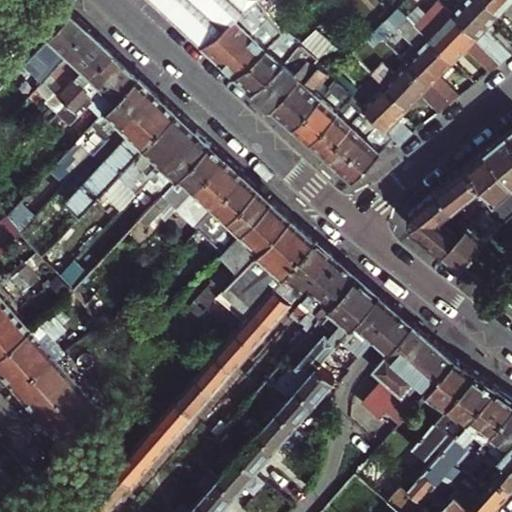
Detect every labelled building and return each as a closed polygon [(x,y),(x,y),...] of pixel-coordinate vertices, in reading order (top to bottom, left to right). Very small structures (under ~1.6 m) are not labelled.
[(253,0),(157,0),(175,15),(188,0),(191,0),(200,8),(221,27),(253,0)] [(191,0),(188,0),(175,15),(185,25),(200,8),(191,0)] [(203,42),(220,58),(270,15),(257,0),(253,0),(221,27),(203,42)] [(438,0),(434,5),(440,10),(444,6),(438,0)] [(485,0),(466,0),(453,14),(502,61),(511,53),(511,52),(485,26),(498,13),(485,0)] [(511,0),(485,0),(498,13),(510,0),(511,0)] [(200,8),(185,25),(203,42),(221,27),(200,8)] [(74,11),(29,60),(40,71),(47,64),(53,70),(91,27),(74,11)] [(502,61),(453,14),(431,37),(454,59),(467,45),(491,70),(502,61)] [(270,15),(220,58),(237,73),(278,35),(270,25),(275,21),(270,15)] [(283,31),(275,21),(270,25),(278,35),(283,31)] [(91,27),(53,70),(65,81),(47,100),(60,112),(117,51),(91,27)] [(283,31),(278,35),(237,73),(255,90),(301,40),(286,28),(283,31)] [(317,28),(301,41),(319,56),(338,46),(317,28)] [(431,37),(409,60),(451,99),(453,101),(461,94),(440,74),(454,59),(431,37)] [(274,106),(316,59),(319,56),(301,41),(301,40),(255,90),(274,106)] [(117,51),(60,112),(54,119),(66,131),(94,101),(100,107),(79,129),(86,135),(142,75),(117,51)] [(316,59),(274,106),(276,109),(278,110),(320,62),(318,61),(316,59)] [(409,60),(385,86),(408,107),(422,92),(442,110),(451,99),(409,60)] [(320,62),(278,110),(295,125),(323,94),(317,89),(332,74),(320,62)] [(142,75),(86,135),(71,151),(86,164),(116,132),(157,88),(142,75)] [(337,88),(341,83),(337,79),(332,83),(337,88)] [(332,83),(323,94),(295,125),(312,140),(354,95),(341,83),(337,88),(332,83)] [(385,86),(366,106),(364,107),(379,121),(396,136),(403,142),(417,131),(403,118),(406,115),(403,112),(408,107),(385,86)] [(157,88),(116,132),(125,140),(70,201),(84,214),(108,188),(180,110),(157,88)] [(25,95),(21,98),(26,104),(30,100),(25,95)] [(366,106),(354,95),(312,140),(326,152),(361,113),(360,112),(364,107),(366,106)] [(340,165),(379,121),(364,107),(360,112),(361,113),(326,152),(340,165)] [(180,110),(108,188),(116,196),(128,183),(139,193),(199,128),(180,110)] [(396,136),(379,121),(340,165),(355,178),(396,136)] [(199,128),(139,193),(132,201),(146,214),(165,194),(214,141),(199,128)] [(511,132),(510,130),(487,149),(511,180),(511,132)] [(214,141),(165,194),(179,207),(228,154),(214,141)] [(511,185),(511,180),(487,149),(469,164),(484,182),(497,198),(511,185)] [(86,164),(71,151),(55,168),(70,182),(86,164)] [(246,171),(228,154),(179,207),(190,216),(198,224),(246,171)] [(471,193),(476,189),(484,182),(469,164),(437,189),(452,207),(455,205),(469,221),(487,207),(488,205),(485,201),(480,205),(471,193)] [(275,197),(246,171),(198,224),(226,250),(245,230),(275,197)] [(411,224),(444,250),(469,221),(455,205),(452,207),(437,189),(411,209),(411,224)] [(485,201),(476,189),(471,193),(480,205),(485,201)] [(444,250),(462,265),(484,237),(511,213),(511,196),(492,213),(487,207),(469,221),(444,250)] [(252,237),(232,259),(215,278),(226,287),(222,292),(234,303),(265,269),(271,275),(278,266),(286,273),(319,236),(275,197),(245,230),(252,237)] [(0,226),(5,231),(2,233),(0,235),(0,252),(25,231),(10,215),(0,223),(0,226)] [(252,237),(245,230),(226,250),(224,252),(232,259),(252,237)] [(319,236),(286,273),(277,283),(294,298),(309,281),(336,251),(319,236)] [(315,287),(342,256),(339,254),(336,251),(309,281),(312,284),(315,287)] [(342,256),(315,287),(292,314),(301,322),(304,318),(309,322),(306,326),(311,330),(331,306),(360,273),(342,256)] [(29,263),(14,276),(26,290),(42,277),(29,263)] [(360,273),(331,306),(353,324),(382,291),(360,273)] [(239,308),(248,316),(258,305),(272,289),(266,283),(255,295),(253,293),(239,308)] [(276,320),(294,298),(277,283),(272,289),(258,305),(276,320)] [(357,350),(396,304),(382,291),(353,324),(342,337),(357,350)] [(0,319),(13,308),(0,292),(0,319)] [(396,304),(357,350),(359,352),(361,354),(375,338),(401,308),(399,306),(396,304)] [(256,342),(276,320),(258,305),(248,316),(239,327),(256,342)] [(32,329),(13,308),(0,319),(0,331),(12,346),(32,329)] [(407,314),(401,308),(375,338),(383,344),(390,351),(416,322),(407,314)] [(430,390),(458,358),(416,322),(390,351),(376,368),(386,376),(365,401),(382,416),(389,408),(403,421),(430,390)] [(311,330),(306,326),(293,340),(298,344),(311,330)] [(236,365),(256,342),(239,327),(218,350),(236,365)] [(55,355),(32,329),(12,346),(36,372),(55,355)] [(301,384),(320,362),(340,340),(327,329),(298,361),(295,359),(276,381),(291,395),(301,384)] [(0,356),(12,346),(0,331),(0,356)] [(123,361),(105,331),(93,337),(110,368),(123,361)] [(36,372),(12,346),(0,356),(0,371),(16,390),(36,372)] [(236,365),(218,350),(199,373),(216,388),(236,365)] [(55,355),(36,372),(60,400),(79,384),(55,355)] [(478,372),(458,358),(430,390),(439,396),(405,436),(414,445),(478,372)] [(135,383),(123,362),(123,361),(110,368),(119,384),(111,392),(117,400),(135,383)] [(337,377),(320,362),(301,384),(318,399),(337,377)] [(60,400),(36,372),(16,390),(41,418),(60,400)] [(478,372),(414,445),(426,455),(447,430),(454,436),(498,385),(478,372)] [(196,411),(216,388),(199,373),(178,396),(196,411)] [(79,384),(60,400),(87,430),(105,413),(79,384)] [(291,395),(281,406),(299,421),(318,399),(301,384),(291,395)] [(511,409),(511,394),(498,385),(454,436),(417,479),(410,487),(429,504),(449,481),(463,465),(511,409)] [(176,434),(196,411),(178,396),(168,408),(159,419),(176,434)] [(87,430),(60,400),(41,418),(67,449),(87,430)] [(281,406),(262,429),(279,444),(299,421),(281,406)] [(500,456),(511,442),(511,409),(463,465),(473,473),(491,452),(499,458),(500,456)] [(326,412),(310,431),(316,436),(333,417),(326,412)] [(226,416),(216,428),(220,432),(231,420),(226,416)] [(156,456),(176,434),(159,419),(144,435),(139,441),(156,456)] [(262,429),(242,451),(259,466),(279,444),(262,429)] [(136,479),(156,456),(139,441),(122,461),(119,464),(136,479)] [(511,442),(500,456),(511,466),(504,475),(511,481),(511,442)] [(223,456),(231,464),(242,451),(234,444),(223,456)] [(242,451),(231,464),(223,473),(222,474),(240,489),(259,466),(242,451)] [(0,497),(20,474),(0,456),(0,497)] [(511,466),(500,456),(499,458),(493,465),(496,468),(493,472),(496,475),(500,471),(504,475),(511,466)] [(391,471),(410,487),(417,479),(398,463),(391,471)] [(116,502),(136,479),(119,464),(99,487),(116,502)] [(463,465),(449,481),(466,495),(476,483),(480,479),(473,473),(463,465)] [(466,495),(485,511),(490,511),(511,487),(511,481),(504,475),(500,471),(496,475),(493,472),(496,468),(493,465),(489,469),(480,479),(476,483),(466,495)] [(223,473),(215,466),(205,477),(213,485),(222,474),(223,473)] [(204,495),(202,497),(220,511),(240,489),(222,474),(213,485),(204,495)] [(485,511),(466,495),(449,481),(429,504),(438,511),(485,511)] [(82,511),(107,511),(116,502),(99,487),(97,489),(79,510),(82,511)] [(438,511),(429,504),(410,487),(401,497),(407,503),(403,509),(405,511),(438,511)] [(176,510),(177,511),(188,511),(195,505),(187,497),(176,510)] [(195,505),(188,511),(219,511),(220,511),(202,497),(195,505)]
